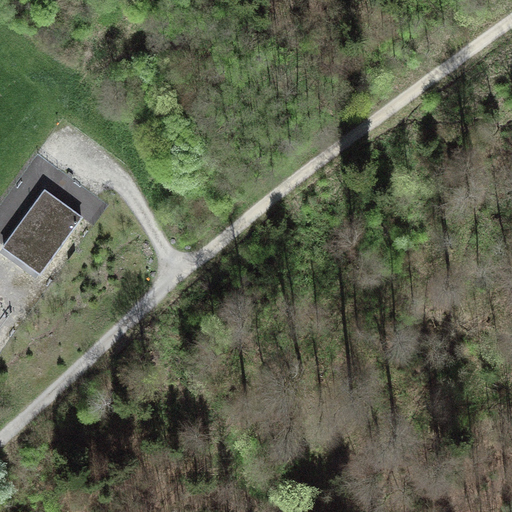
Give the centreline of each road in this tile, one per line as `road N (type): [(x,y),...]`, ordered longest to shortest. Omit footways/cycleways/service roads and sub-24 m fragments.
road 1 (track): [(0,436),(180,271),(511,27)]
road 2 (track): [(58,142),(125,184),(180,271)]
